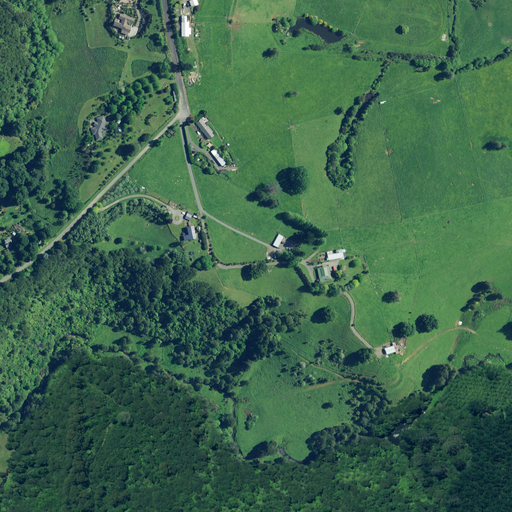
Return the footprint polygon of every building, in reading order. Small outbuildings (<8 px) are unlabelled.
[(133,24),(134,18),(119,13),(118,18),(121,19),(120,22),(113,20),(111,25),(120,28),(120,30),(120,32),(128,35),(130,27),(126,25),(127,22),(133,24)] [(187,22),(185,22),(185,16),(180,16),(180,30),(180,31),(181,36),(187,36),(187,34),(189,34),(189,28),(187,28),(187,22)] [(104,123),(105,122),(103,115),(95,117),(96,121),(96,122),(94,121),(92,125),(94,126),(90,128),(92,135),(94,134),(96,140),(102,138),(101,133),(102,130),(103,131),(105,127),(104,126),(105,124),(104,123)] [(208,139),(213,135),(200,118),(195,123),(208,139)] [(221,166),(225,163),(214,148),(210,152),(221,166)] [(193,212),(188,210),(185,218),(189,220),(193,212)] [(182,240),(194,238),(191,225),(184,227),(186,234),(181,235),(182,240)] [(277,247),(282,236),(278,234),(272,245),(277,247)] [(7,237),(2,240),(3,241),(2,241),(6,248),(7,249),(12,247),(11,245),(13,244),(9,238),(8,238),(7,237)] [(343,252),(341,252),(341,249),(338,250),(338,252),(332,254),(331,251),(326,252),(327,257),(326,257),(326,260),(344,257),(343,252)] [(328,266),(326,266),(326,265),(322,265),(322,267),(316,268),(319,282),(323,281),(322,280),(330,279),(328,266)] [(394,354),(397,353),(394,342),(391,343),(392,345),(383,348),(385,354),(394,351),(394,354)]
